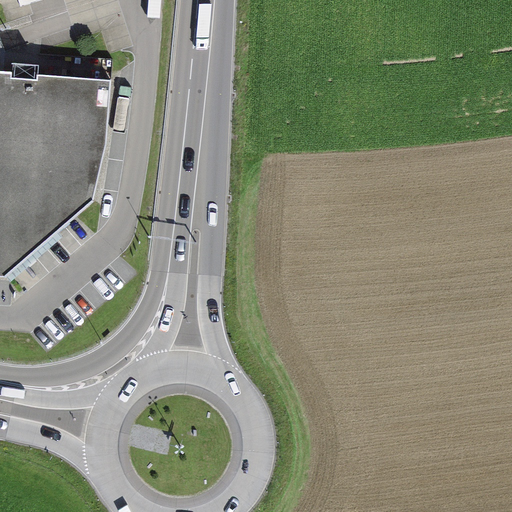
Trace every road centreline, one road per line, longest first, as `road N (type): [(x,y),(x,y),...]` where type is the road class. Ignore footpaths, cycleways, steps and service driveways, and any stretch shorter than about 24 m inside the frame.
road 1 (residential): [(191,198),(166,234),(162,272),(125,343),(75,373),(0,374)]
road 2 (primary): [(206,0),(191,198)]
road 3 (primary): [(224,379),(214,337),(212,239),(191,198)]
road 4 (primary): [(191,198),(177,303),(153,372)]
road 5 (primary): [(236,505),(260,463),(261,439),(243,395),(224,379)]
road 6 (secondary): [(121,394),(62,401),(0,393)]
